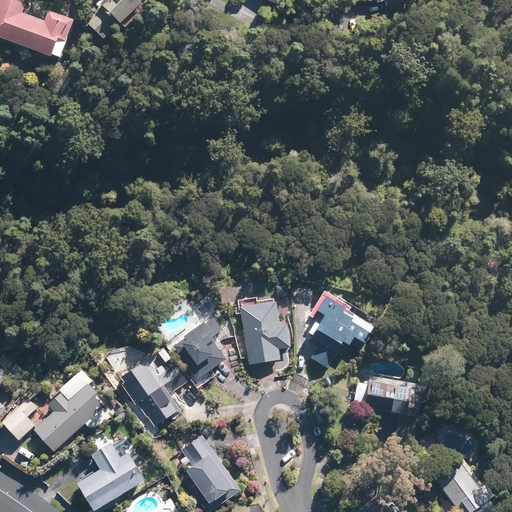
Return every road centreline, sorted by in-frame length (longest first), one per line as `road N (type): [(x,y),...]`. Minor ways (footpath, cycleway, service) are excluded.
road 1 (residential): [(271,399),(289,398),(308,415),(311,447),(298,511)]
road 2 (residential): [(295,511),(273,474),(260,422),(271,399)]
